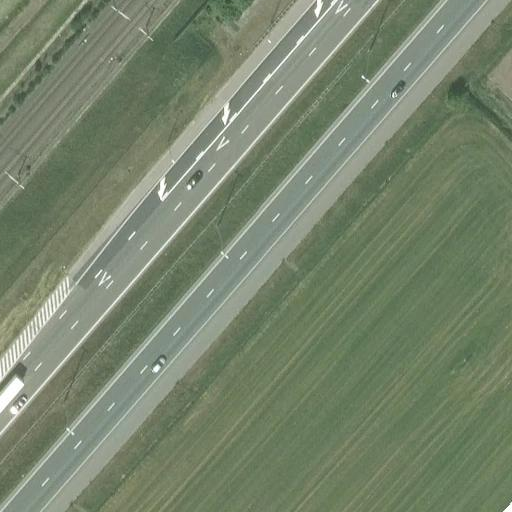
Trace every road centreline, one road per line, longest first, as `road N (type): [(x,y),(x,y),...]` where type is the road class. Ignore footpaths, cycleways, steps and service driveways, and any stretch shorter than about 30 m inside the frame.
road 1 (motorway): [(23,511),(473,0)]
road 2 (motorway): [(353,0),(0,403)]
